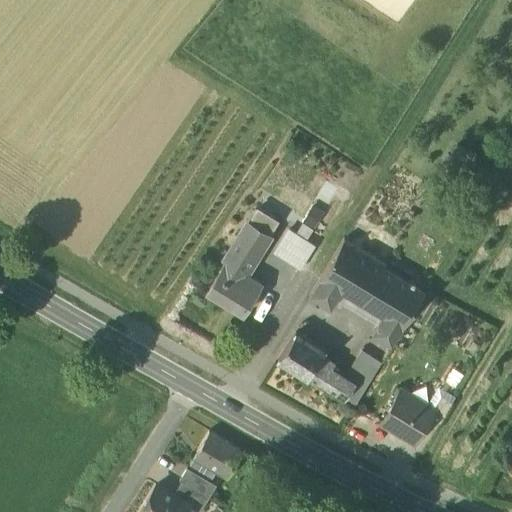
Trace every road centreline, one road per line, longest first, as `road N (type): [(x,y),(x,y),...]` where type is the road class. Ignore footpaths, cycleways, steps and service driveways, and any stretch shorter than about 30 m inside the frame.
road 1 (track): [(485,0),(224,408)]
road 2 (tertiary): [(0,280),(415,511)]
